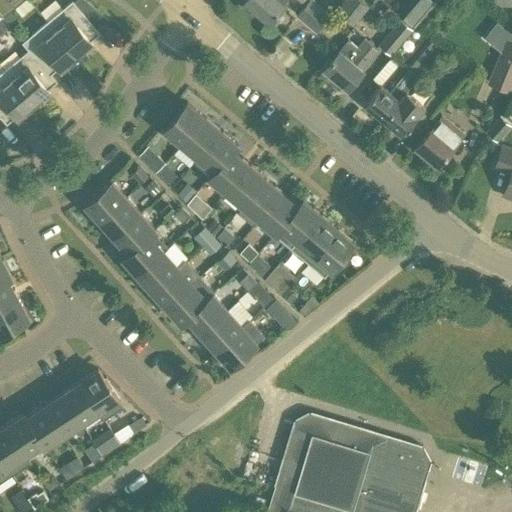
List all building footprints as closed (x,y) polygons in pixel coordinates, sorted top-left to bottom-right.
[(0,0),(0,14),(2,17),(22,0),(0,0)] [(71,0),(47,21),(76,56),(92,43),(90,40),(99,32),(72,0),(71,0)] [(72,0),(96,24),(103,16),(87,0),(72,0)] [(286,0),(243,0),(243,1),(268,23),(284,4),(284,3),(286,0)] [(316,33),(331,13),(314,0),(308,0),(295,16),(316,33)] [(353,25),(368,6),(361,0),(343,0),(335,11),(353,25)] [(416,26),(436,2),(434,0),(409,0),(400,12),(416,26)] [(1,19),(0,19),(0,34),(8,28),(1,19)] [(392,55),(412,29),(399,19),(378,45),(392,55)] [(482,36),(497,48),(511,31),(496,20),(482,36)] [(60,69),(76,56),(47,21),(22,42),(28,49),(50,74),(50,73),(58,67),(60,69)] [(378,49),(365,38),(357,47),(348,39),(323,68),(347,89),(363,70),(361,68),(378,49)] [(511,41),(506,39),(501,51),(500,50),(487,82),(510,92),(511,87),(511,41)] [(57,80),(50,73),(50,74),(28,49),(4,69),(34,104),(49,91),(47,88),(57,80)] [(420,53),(409,66),(420,74),(430,61),(420,53)] [(406,90),(406,91),(418,77),(408,68),(389,91),(380,83),(364,103),(382,118),(406,90)] [(18,118),(34,104),(4,69),(0,72),(0,114),(1,115),(0,115),(6,123),(15,115),(18,118)] [(422,104),(406,91),(406,90),(382,118),(401,134),(423,107),(430,113),(441,100),(432,92),(422,104)] [(180,143),(203,116),(187,101),(163,129),(180,143)] [(437,164),(463,133),(441,115),(416,146),(437,164)] [(498,141),(511,125),(499,115),(486,132),(498,141)] [(197,157),(220,129),(203,116),(180,143),(197,157)] [(213,171),(231,150),(237,143),(220,129),(197,157),(213,171)] [(511,149),(501,146),(495,167),(510,172),(503,195),(511,197),(511,149)] [(225,191),(247,164),(231,150),(213,171),(208,177),(225,191)] [(155,172),(165,163),(157,155),(148,165),(155,172)] [(169,185),(177,175),(165,164),(156,174),(169,185)] [(241,205),(264,178),(247,164),(225,191),(241,205)] [(140,184),(148,176),(139,166),(130,174),(140,184)] [(257,218),(280,191),(264,178),(241,205),(257,218)] [(153,196),(161,188),(153,179),(144,187),(153,196)] [(99,220),(126,196),(111,180),(84,204),(99,220)] [(195,192),(186,184),(177,194),(186,202),(195,192)] [(274,232),(297,205),(280,191),(257,218),(274,232)] [(113,236),(140,212),(126,196),(99,220),(113,236)] [(290,248),(319,213),(302,198),(297,205),(274,232),(273,234),(290,248)] [(211,207),(204,201),(195,211),(202,218),(211,207)] [(182,222),(190,215),(181,206),(174,214),(182,222)] [(128,253),(153,231),(155,229),(140,212),(113,236),(128,253)] [(313,254),(336,227),(319,213),(290,248),(291,249),(297,241),(313,254)] [(224,226),(213,218),(206,228),(216,236),(224,226)] [(204,243),(212,235),(204,226),(194,235),(202,245),(204,243)] [(227,245),(234,236),(224,227),(216,237),(227,245)] [(336,227),(313,254),(330,269),(353,241),(336,227)] [(163,250),(163,251),(168,247),(153,231),(128,253),(122,258),(136,274),(163,250)] [(204,243),(212,252),(220,244),(212,235),(204,243)] [(258,252),(248,244),(240,253),(249,262),(258,252)] [(177,267),(163,251),(163,250),(136,274),(151,290),(177,267)] [(235,259),(227,251),(220,259),(227,266),(235,259)] [(261,275),(270,266),(258,254),(249,263),(261,275)] [(1,258),(0,258),(0,282),(8,278),(11,276),(1,258)] [(199,275),(185,259),(177,267),(151,290),(165,306),(192,283),(191,282),(199,275)] [(289,283),(272,269),(265,278),(280,294),(287,287),(289,283)] [(257,282),(248,273),(240,281),(248,290),(257,282)] [(187,317),(213,294),(215,292),(199,275),(191,282),(192,283),(165,306),(180,323),(187,317)] [(8,278),(0,282),(0,307),(18,298),(8,278)] [(263,306),(272,298),(258,281),(249,290),(263,306)] [(297,296),(287,287),(280,294),(290,303),(297,296)] [(201,333),(228,310),(213,294),(187,317),(201,333)] [(310,296),(298,310),(303,314),(318,302),(310,296)] [(18,298),(0,307),(0,332),(28,317),(18,298)] [(276,298),(265,307),(275,318),(285,309),(276,298)] [(215,349),(242,326),(228,310),(201,333),(215,349)] [(242,326),(215,349),(230,365),(257,342),(242,326)] [(78,381),(98,411),(103,419),(123,406),(98,368),(78,381)] [(80,423),(98,411),(78,381),(60,393),(80,423)] [(60,393),(43,404),(63,435),(80,423),(60,393)] [(43,404),(25,415),(45,446),(63,435),(43,404)] [(413,511),(429,460),(421,445),(309,411),(293,419),(273,485),(265,511),(413,511)] [(45,446),(25,415),(23,412),(6,424),(28,459),(46,447),(45,446)] [(146,424),(140,416),(128,424),(133,432),(146,424)] [(28,459),(6,424),(0,427),(0,456),(12,475),(31,463),(28,459)] [(110,446),(104,437),(95,443),(101,452),(110,446)] [(101,455),(94,443),(84,450),(91,461),(101,455)] [(0,482),(12,475),(0,456),(0,482)] [(75,473),(67,462),(59,467),(66,479),(75,473)] [(59,483),(52,472),(41,479),(48,490),(59,483)] [(36,492),(27,498),(34,508),(48,498),(43,490),(37,494),(36,492)] [(21,511),(31,506),(25,498),(15,504),(20,511),(21,511)]
